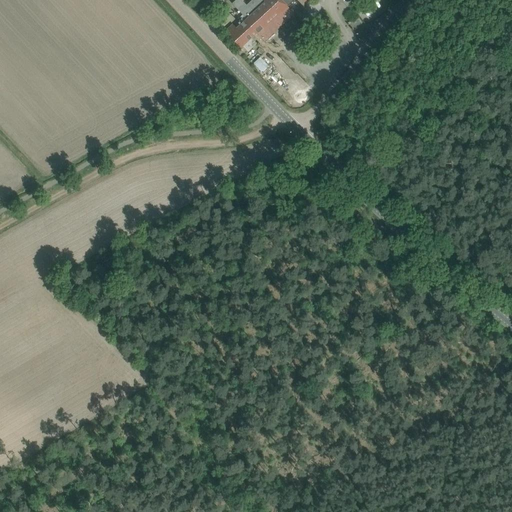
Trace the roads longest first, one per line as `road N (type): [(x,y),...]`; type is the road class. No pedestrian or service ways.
road 1 (track): [(0,227),(146,151),(222,143),(279,124),(297,130)]
road 2 (tertiary): [(511,324),(297,130)]
road 3 (tertiary): [(297,130),(175,0)]
road 4 (unclassified): [(297,130),(409,0)]
